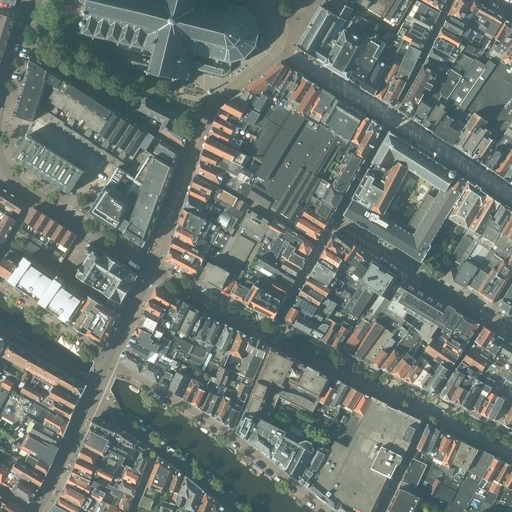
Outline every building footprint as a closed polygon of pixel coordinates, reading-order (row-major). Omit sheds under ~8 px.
[(93,40),(95,40),(96,38),(106,40),(105,43),(107,43),(108,41),(118,43),(118,46),(119,46),(116,58),(128,61),(127,66),(147,71),(150,72),(149,74),(151,74),(152,72),(175,78),(175,80),(177,81),(177,79),(189,81),(191,68),(201,71),(201,72),(202,72),(202,71),(212,74),(212,75),(213,75),(213,74),(222,76),(227,74),(230,71),(231,66),(232,66),(232,63),(245,59),(246,61),(248,60),(246,58),(256,48),(258,50),(259,48),(256,47),(257,44),(263,46),(264,47),(265,46),(264,45),(266,39),(267,38),(266,37),(265,38),(259,36),(260,34),(262,34),(262,32),(260,32),(256,19),(258,18),(258,17),(258,16),(257,16),(255,17),(246,9),(247,6),(246,5),(244,7),(233,5),(234,2),(232,2),(231,4),(222,2),(222,0),(219,0),(220,1),(214,0),(80,0),(81,2),(89,4),(87,11),(84,10),(84,12),(87,13),(85,21),(83,21),(81,22),(79,33),(81,34),(81,37),(83,37),(83,35),(94,37),(93,40)] [(358,12),(361,5),(368,9),(384,18),(385,18),(391,21),(391,22),(398,27),(412,3),(413,2),(411,0),(410,0),(343,0),(335,14),(322,6),(302,39),(310,44),(305,52),(325,64),(341,38),(342,35),(342,34),(340,32),(346,21),(351,24),(358,12)] [(446,3),(440,0),(419,0),(441,12),(446,3)] [(468,10),(473,0),(457,0),(449,16),(471,28),(470,29),(483,37),(488,28),(480,23),(475,21),(476,19),(473,17),(475,14),(468,10)] [(483,5),(474,0),(473,0),(468,10),(475,14),(473,17),(476,19),(475,21),(480,23),(482,18),(477,15),(483,5)] [(431,32),(440,14),(417,1),(415,5),(407,19),(431,32)] [(488,28),(497,14),(497,13),(483,5),(477,15),(482,18),(480,23),(488,28)] [(483,37),(473,55),(479,58),(489,41),(490,41),(504,19),(497,14),(488,28),(483,37)] [(0,60),(13,19),(0,15),(0,60)] [(471,42),(465,52),(473,55),(483,37),(470,29),(471,28),(449,16),(444,27),(471,42)] [(431,32),(407,19),(405,23),(408,24),(406,28),(409,29),(408,31),(426,42),(431,32)] [(479,58),(485,61),(487,59),(489,56),(488,56),(495,45),(497,47),(503,39),(510,27),(511,24),(511,23),(504,19),(490,41),(489,41),(479,58)] [(341,38),(325,64),(335,70),(340,74),(341,74),(349,79),(372,39),(369,37),(367,41),(366,43),(361,40),(360,39),(354,35),(354,36),(353,35),(347,32),(351,24),(346,21),(340,32),(342,34),(342,35),(341,38)] [(408,24),(405,23),(397,37),(404,40),(411,43),(410,45),(422,52),(426,42),(408,31),(409,29),(406,28),(408,24)] [(489,56),(498,62),(506,51),(511,41),(511,24),(510,27),(503,39),(497,47),(495,45),(488,56),(489,56)] [(380,25),(377,32),(382,35),(386,28),(380,25)] [(468,43),(443,29),(438,38),(462,50),(464,51),(468,43)] [(392,35),(392,34),(387,32),(382,40),(387,43),(386,44),(362,87),(376,96),(393,63),(393,64),(397,55),(399,53),(403,43),(404,40),(397,37),(392,35)] [(372,39),(349,79),(362,87),(386,44),(373,37),(372,39)] [(433,48),(449,56),(456,60),(458,56),(459,57),(462,50),(438,38),(433,48)] [(422,52),(410,45),(410,46),(403,43),(399,53),(405,56),(417,62),(422,52)] [(509,60),(511,62),(511,61),(511,46),(501,62),(505,65),(507,63),(509,60)] [(456,60),(449,56),(433,48),(429,57),(444,67),(445,65),(446,66),(449,60),(454,63),(456,60)] [(400,66),(405,58),(401,56),(397,65),(393,64),(393,63),(376,96),(383,101),(383,100),(395,76),(400,66)] [(417,62),(405,56),(405,58),(400,66),(412,72),(417,62)] [(118,168),(119,169),(119,168),(136,179),(152,154),(148,152),(154,139),(155,137),(150,133),(148,136),(114,114),(63,81),(64,78),(65,79),(55,72),(54,74),(49,71),(50,68),(32,57),(19,99),(14,116),(19,118),(33,122),(35,114),(118,168)] [(429,57),(424,67),(436,73),(438,75),(440,76),(441,75),(444,67),(429,57)] [(453,104),(434,132),(447,140),(454,145),(465,127),(461,124),(462,122),(461,121),(465,115),(463,114),(472,100),(489,75),(496,65),(489,60),(485,66),(476,59),(463,78),(461,81),(457,86),(456,85),(446,99),(453,104)] [(507,63),(505,65),(501,62),(492,75),(492,74),(476,98),(475,97),(473,101),(472,100),(463,114),(465,115),(461,121),(462,122),(461,124),(465,127),(454,145),(467,153),(484,165),(511,123),(511,61),(511,62),(509,65),(507,63)] [(280,63),(277,66),(278,68),(278,69),(265,92),(272,97),(289,69),(280,63)] [(427,88),(411,117),(411,118),(422,125),(434,106),(441,96),(446,99),(456,85),(457,86),(461,81),(463,78),(462,77),(459,74),(462,69),(454,64),(451,69),(446,66),(441,74),(441,75),(440,76),(438,75),(432,86),(431,85),(430,87),(428,89),(427,88)] [(276,66),(249,87),(250,90),(262,96),(265,92),(278,69),(276,66)] [(412,72),(400,66),(395,76),(407,83),(412,72)] [(436,73),(424,67),(400,111),(408,116),(411,117),(427,88),(428,89),(431,85),(429,84),(436,73)] [(298,74),(289,69),(272,97),(265,92),(261,99),(257,96),(251,106),(263,112),(261,114),(264,116),(262,119),(267,122),(277,106),(298,74)] [(304,78),(298,74),(277,106),(284,110),(304,78)] [(395,104),(407,83),(395,76),(383,100),(391,105),(395,104)] [(265,140),(264,140),(259,136),(258,138),(255,141),(254,144),(254,145),(248,154),(258,158),(256,160),(263,164),(281,135),(314,84),(304,78),(284,110),(277,106),(267,122),(264,127),(269,130),(270,132),(271,133),(271,135),(271,137),(270,138),(269,139),(267,140),(265,140)] [(106,93),(113,98),(119,89),(112,84),(106,93)] [(291,141),(324,90),(314,84),(281,135),(291,141)] [(245,90),(232,100),(247,108),(254,94),(245,90)] [(312,197),(321,179),(317,177),(336,145),(343,149),(364,115),(335,98),(324,90),(291,141),(288,147),(263,188),(256,184),(253,190),(249,198),(262,206),(264,202),(282,214),(283,213),(287,215),(286,216),(297,223),(302,216),(307,207),(312,197)] [(434,106),(422,125),(434,132),(453,104),(446,99),(441,96),(434,106)] [(157,105),(145,99),(139,111),(137,110),(134,114),(138,117),(140,111),(148,116),(151,117),(157,105)] [(257,137),(261,130),(254,126),(261,115),(247,108),(232,100),(221,108),(234,116),(230,124),(245,131),(248,132),(257,137)] [(164,123),(169,111),(157,105),(151,117),(148,116),(145,122),(149,124),(152,117),(164,124),(164,123)] [(217,116),(230,124),(234,116),(221,108),(217,116)] [(164,123),(175,128),(180,116),(169,111),(164,123)] [(373,122),(373,121),(364,115),(343,149),(348,152),(355,156),(361,146),(373,122)] [(251,146),(247,143),(248,140),(252,142),(253,140),(255,141),(258,138),(257,137),(248,132),(245,131),(230,124),(217,116),(213,126),(210,135),(214,137),(229,144),(247,153),(251,146)] [(355,156),(365,161),(376,140),(383,129),(382,126),(373,122),(361,146),(355,156)] [(164,124),(160,131),(184,146),(189,136),(175,128),(164,123),(164,124)] [(511,123),(484,165),(493,171),(511,143),(511,123)] [(408,143),(403,140),(390,132),(373,163),(378,165),(374,172),(369,169),(353,199),(354,199),(344,216),(422,263),(432,246),(431,245),(447,218),(468,230),(488,195),(489,195),(481,190),(482,189),(477,185),(476,187),(469,182),(461,177),(457,175),(456,172),(454,171),(452,171),(437,162),(439,158),(417,144),(415,148),(408,143)] [(18,151),(14,158),(70,194),(84,172),(28,136),(23,143),(19,141),(14,148),(18,151)] [(152,154),(175,168),(180,153),(155,137),(148,151),(152,154)] [(209,137),(205,149),(246,168),(250,162),(253,163),(255,159),(250,156),(249,157),(238,152),(238,151),(234,149),(233,149),(213,139),(209,137)] [(511,143),(493,171),(504,178),(511,164),(511,143)] [(251,185),(258,174),(246,168),(205,149),(197,173),(240,195),(244,183),(251,185)] [(355,156),(348,152),(340,165),(338,164),(328,182),(346,193),(365,161),(355,156)] [(175,168),(152,154),(136,179),(119,169),(118,168),(96,204),(90,213),(144,248),(151,236),(175,168)] [(243,213),(248,204),(241,201),(238,199),(226,192),(216,187),(196,177),(195,177),(192,187),(211,196),(212,194),(243,213)] [(321,178),(321,179),(312,197),(317,200),(336,211),(346,193),(328,182),(321,178)] [(0,201),(3,204),(10,193),(0,187),(0,201)] [(239,219),(243,213),(212,194),(211,196),(192,187),(189,196),(206,204),(207,203),(239,219)] [(3,204),(15,211),(20,214),(26,203),(10,193),(3,204)] [(454,259),(464,265),(478,243),(482,236),(502,204),(488,195),(468,230),(461,242),(451,257),(454,259)] [(206,204),(189,196),(184,209),(221,228),(220,230),(229,235),(233,228),(233,229),(239,219),(207,203),(206,204)] [(336,211),(317,200),(314,205),(318,208),(315,212),(330,221),(336,211)] [(511,212),(511,211),(502,204),(482,236),(478,243),(491,251),(493,248),(497,241),(496,241),(511,212)] [(315,212),(307,207),(302,216),(324,230),(330,221),(315,212)] [(25,222),(34,228),(43,214),(34,208),(25,222)] [(179,224),(203,236),(202,238),(213,243),(219,230),(220,230),(221,228),(184,209),(179,224)] [(240,270),(247,273),(259,251),(258,251),(265,240),(267,236),(266,235),(272,224),(250,210),(249,211),(240,226),(241,226),(234,238),(231,237),(219,259),(215,257),(212,255),(200,278),(222,290),(232,273),(237,275),(240,270)] [(511,256),(511,212),(496,241),(497,241),(491,251),(473,278),(466,287),(477,293),(485,281),(485,279),(494,267),(497,268),(505,260),(506,258),(509,260),(511,256)] [(6,215),(0,225),(0,227),(10,233),(17,221),(16,221),(18,218),(13,214),(10,218),(6,215)] [(34,228),(43,233),(51,219),(43,214),(34,228)] [(324,230),(302,216),(297,223),(295,227),(316,240),(319,239),(324,230)] [(43,233),(51,239),(60,225),(51,219),(43,233)] [(314,244),(274,221),(272,224),(266,235),(267,236),(259,251),(265,254),(268,249),(289,262),(288,263),(302,271),(315,247),(314,244)] [(203,236),(179,224),(174,239),(174,238),(171,248),(166,261),(200,279),(200,278),(212,255),(219,259),(231,237),(219,230),(213,243),(202,238),(203,236)] [(51,239),(60,244),(69,230),(60,225),(51,239)] [(0,243),(3,245),(10,233),(0,227),(0,243)] [(69,230),(60,244),(69,250),(78,236),(69,230)] [(335,232),(331,239),(343,248),(342,250),(347,255),(345,259),(350,263),(360,249),(338,231),(335,232)] [(343,248),(331,239),(326,248),(339,257),(338,258),(343,261),(345,259),(347,255),(342,250),(343,248)] [(29,242),(25,249),(57,269),(62,262),(29,242)] [(466,287),(473,278),(490,252),(491,251),(478,243),(464,265),(460,272),(454,281),(466,287)] [(121,315),(120,315),(124,306),(124,305),(122,304),(136,282),(135,281),(139,276),(128,269),(89,244),(85,251),(90,255),(77,276),(95,288),(110,297),(104,306),(120,316),(121,315)] [(339,257),(326,248),(321,257),(344,272),(350,263),(345,259),(343,261),(338,258),(339,257)] [(0,275),(9,281),(23,258),(10,249),(0,266),(0,275)] [(289,262),(268,249),(265,254),(279,263),(278,265),(282,268),(281,269),(298,277),(302,271),(288,263),(289,262)] [(367,255),(360,249),(350,263),(344,272),(351,276),(367,255)] [(373,260),(367,255),(351,276),(359,282),(373,260)] [(262,257),(259,262),(268,268),(278,274),(278,275),(294,284),(298,277),(281,269),(282,268),(278,265),(277,266),(263,257),(262,257)] [(321,257),(316,266),(344,282),(345,283),(357,290),(361,283),(359,282),(351,276),(344,272),(321,257)] [(9,282),(16,286),(71,325),(87,301),(63,284),(65,281),(58,277),(56,280),(33,263),(25,258),(25,259),(23,258),(9,281),(9,282)] [(454,259),(450,266),(460,272),(464,265),(454,259)] [(379,265),(373,260),(359,282),(361,283),(357,290),(353,296),(350,300),(345,308),(360,316),(375,292),(380,295),(383,297),(397,277),(379,265)] [(485,281),(477,293),(494,304),(511,275),(511,265),(505,260),(497,268),(494,267),(485,281)] [(345,283),(344,282),(316,266),(311,276),(329,287),(329,288),(339,294),(339,293),(350,300),(353,296),(345,291),(344,293),(340,291),(345,283)] [(460,272),(450,266),(444,276),(454,281),(460,272)] [(288,296),(291,290),(274,281),(275,280),(264,274),(254,268),(250,275),(257,279),(262,281),(271,286),(271,287),(288,296)] [(278,274),(268,268),(264,274),(275,280),(274,281),(291,290),(294,284),(278,275),(278,274)] [(234,297),(246,273),(240,270),(237,275),(232,273),(222,291),(234,297)] [(254,286),(257,279),(246,273),(234,297),(244,302),(248,295),(252,288),(254,286)] [(338,305),(343,308),(345,308),(350,300),(339,293),(339,294),(329,288),(329,287),(311,276),(305,285),(338,304),(338,305)] [(275,319),(276,317),(280,309),(281,308),(284,302),(268,293),(265,291),(265,290),(259,287),(262,281),(257,279),(254,286),(252,288),(248,295),(244,302),(244,303),(245,304),(248,305),(253,308),(255,309),(255,308),(257,309),(262,312),(263,312),(268,315),(269,315),(274,318),(275,319)] [(284,302),(287,296),(271,287),(271,286),(262,281),(259,287),(265,290),(265,291),(268,293),(284,302)] [(386,308),(394,314),(402,321),(404,323),(401,326),(407,331),(410,327),(412,329),(420,335),(419,336),(428,343),(431,339),(429,337),(433,332),(437,327),(452,334),(463,316),(405,281),(391,302),(386,308)] [(299,295),(319,307),(332,315),(335,310),(334,310),(337,304),(338,305),(338,304),(305,285),(299,295)] [(95,288),(89,296),(90,297),(104,306),(110,297),(95,288)] [(151,300),(167,310),(169,311),(176,298),(176,297),(160,288),(160,289),(157,290),(156,290),(151,300)] [(394,314),(386,308),(391,302),(383,297),(380,295),(368,313),(378,319),(374,325),(354,355),(354,356),(362,360),(379,336),(379,335),(394,314)] [(104,347),(120,316),(104,306),(90,297),(87,301),(71,325),(103,347),(104,347)] [(197,309),(176,297),(176,298),(169,311),(167,310),(163,318),(175,325),(171,334),(182,340),(192,345),(206,314),(197,309)] [(318,309),(298,297),(293,307),(302,312),(318,320),(326,324),(332,315),(319,307),(318,309)] [(511,303),(504,299),(499,307),(498,309),(511,316),(511,312),(511,303)] [(163,318),(167,310),(151,300),(146,309),(163,318)] [(302,312),(293,307),(286,319),(287,321),(294,325),(302,312)] [(146,309),(138,327),(161,339),(159,343),(168,347),(169,346),(186,354),(187,354),(192,345),(182,340),(171,334),(175,325),(163,318),(146,309)] [(335,310),(332,315),(326,324),(329,326),(321,340),(333,345),(339,332),(337,331),(345,315),(335,310)] [(378,319),(368,313),(366,311),(350,336),(342,350),(354,355),(374,325),(378,319)] [(310,334),(318,320),(302,312),(294,325),(310,334)] [(359,318),(347,312),(345,315),(337,331),(339,332),(333,345),(340,349),(355,325),(359,318)] [(224,324),(206,314),(192,345),(187,354),(186,354),(181,364),(188,367),(188,366),(203,372),(203,373),(204,373),(215,349),(213,348),(224,324)] [(402,321),(394,314),(379,335),(379,336),(362,360),(372,364),(394,332),(402,321)] [(446,340),(449,336),(465,347),(480,325),(463,316),(452,334),(437,327),(433,332),(438,336),(446,340)] [(310,334),(321,340),(329,326),(326,324),(318,320),(310,334)] [(380,368),(407,331),(401,326),(404,323),(402,321),(394,332),(372,364),(380,368)] [(240,332),(227,325),(215,349),(204,373),(217,379),(221,367),(224,368),(230,356),(229,355),(240,332)] [(138,327),(131,340),(180,363),(181,364),(186,354),(169,346),(168,347),(159,343),(161,339),(138,327)] [(511,342),(507,339),(485,328),(472,348),(489,359),(481,373),(496,381),(497,380),(504,383),(511,370),(511,342)] [(412,329),(410,332),(409,333),(407,331),(380,368),(391,374),(406,353),(410,348),(419,336),(420,335),(412,329)] [(252,338),(240,332),(229,355),(230,356),(243,362),(252,338)] [(446,340),(438,336),(433,332),(429,337),(431,339),(459,356),(465,347),(449,336),(446,340)] [(91,364),(92,363),(82,350),(59,335),(58,335),(55,339),(56,340),(58,343),(77,357),(91,364)] [(268,346),(252,338),(243,362),(230,356),(225,368),(254,380),(268,346)] [(428,343),(422,352),(427,355),(432,358),(441,365),(450,370),(459,356),(431,339),(428,343)] [(175,374),(180,363),(131,340),(125,352),(122,358),(122,362),(129,366),(129,365),(138,370),(141,363),(144,364),(145,362),(163,371),(164,371),(171,374),(172,373),(175,374)] [(87,386),(9,342),(1,357),(25,371),(24,374),(20,380),(26,383),(30,377),(31,374),(35,376),(79,400),(87,386)] [(260,418),(264,420),(265,417),(271,420),(279,400),(311,416),(315,409),(332,378),(321,372),(309,366),(298,361),(298,360),(272,348),(271,350),(272,350),(268,360),(267,360),(265,365),(266,373),(263,373),(262,373),(251,400),(248,408),(246,413),(247,413),(260,418)] [(413,364),(416,360),(419,355),(410,348),(406,353),(391,374),(402,379),(402,378),(402,379),(413,364)] [(489,359),(472,348),(462,362),(480,374),(481,373),(489,359)] [(413,383),(425,367),(427,364),(432,358),(427,355),(421,364),(416,360),(413,364),(402,379),(413,383)] [(157,382),(163,371),(145,362),(144,364),(141,363),(138,370),(157,382)] [(480,374),(462,362),(457,370),(452,377),(441,396),(451,401),(459,387),(469,392),(480,374)] [(424,388),(432,392),(436,391),(450,370),(441,365),(436,371),(434,374),(424,388)] [(225,368),(224,368),(221,367),(217,379),(215,382),(218,384),(227,388),(215,417),(224,423),(235,398),(242,380),(252,384),(254,380),(225,368)] [(413,383),(424,388),(434,374),(425,367),(413,383)] [(178,370),(175,376),(169,390),(183,398),(194,378),(178,370)] [(171,380),(173,381),(175,376),(171,374),(164,371),(163,371),(157,382),(162,385),(165,377),(171,380)] [(209,380),(196,373),(194,378),(183,398),(191,403),(201,385),(207,388),(207,387),(211,380),(209,380)] [(462,406),(473,410),(482,394),(488,397),(496,381),(481,373),(480,374),(469,392),(462,406)] [(0,412),(12,392),(19,379),(11,375),(9,379),(7,377),(1,387),(0,389),(0,412)] [(33,379),(29,386),(75,410),(78,403),(79,400),(35,376),(33,379)] [(333,377),(332,378),(315,409),(325,414),(341,382),(333,377)] [(245,402),(252,384),(242,380),(235,398),(245,402)] [(496,381),(488,397),(480,413),(488,417),(504,383),(497,380),(496,381)] [(352,388),(341,382),(325,414),(326,414),(335,419),(352,388)] [(511,387),(504,383),(488,417),(496,421),(507,397),(504,396),(507,390),(510,392),(511,388),(511,387)] [(75,410),(29,386),(26,384),(19,395),(23,398),(25,394),(47,407),(58,413),(71,420),(75,410)] [(227,388),(218,384),(214,391),(216,392),(207,413),(215,417),(227,388)] [(209,388),(207,387),(207,388),(201,385),(191,403),(199,408),(207,392),(209,388)] [(451,401),(462,406),(469,392),(459,387),(451,401)] [(363,394),(352,388),(335,419),(345,424),(363,394)] [(507,397),(496,421),(504,424),(511,406),(511,388),(510,392),(507,390),(504,396),(507,397)] [(207,392),(199,408),(207,413),(216,392),(214,391),(213,391),(212,394),(207,392)] [(42,426),(63,437),(70,421),(57,414),(56,416),(32,402),(23,398),(19,395),(13,392),(13,393),(12,392),(0,412),(0,415),(13,423),(13,422),(19,426),(25,415),(36,420),(43,425),(42,426)] [(373,398),(363,394),(345,424),(336,440),(348,446),(373,398)] [(482,394),(473,410),(480,413),(488,397),(482,394)] [(245,402),(235,398),(224,423),(233,429),(245,402)] [(330,450),(308,488),(336,510),(338,511),(376,511),(420,421),(373,398),(348,446),(336,440),(330,450)] [(311,416),(311,417),(321,422),(326,414),(325,414),(315,409),(311,416)] [(259,418),(247,413),(246,413),(238,432),(249,441),(259,418)] [(326,414),(321,422),(330,427),(335,419),(326,414)] [(19,426),(58,448),(63,437),(42,426),(43,425),(36,420),(25,415),(19,426)] [(114,439),(119,427),(95,417),(91,427),(114,439)] [(272,459),(288,430),(281,426),(280,428),(263,420),(264,420),(260,418),(250,442),(272,459)] [(437,429),(428,425),(413,458),(429,466),(434,457),(425,453),(437,429)] [(130,447),(121,442),(114,439),(91,427),(87,438),(125,458),(130,447)] [(126,432),(119,427),(114,439),(121,442),(126,432)] [(58,448),(22,428),(19,432),(27,436),(22,445),(21,447),(52,464),(58,448)] [(445,433),(437,429),(425,453),(434,457),(445,433)] [(298,480),(308,488),(330,450),(321,445),(310,464),(307,462),(315,448),(314,441),(310,438),(307,440),(288,430),(273,459),(286,470),(286,471),(298,480)] [(145,455),(149,449),(126,432),(121,442),(130,447),(142,453),(145,455)] [(407,491),(423,499),(426,500),(429,493),(454,438),(445,433),(429,466),(425,475),(409,467),(402,482),(399,488),(407,491)] [(142,453),(130,447),(125,458),(87,438),(84,446),(116,463),(133,470),(142,453)] [(454,438),(429,493),(436,497),(463,442),(454,438)] [(426,500),(423,499),(421,503),(427,504),(443,511),(468,511),(466,511),(453,505),(479,450),(463,442),(436,497),(429,493),(426,500)] [(15,456),(13,458),(45,477),(52,464),(21,447),(22,445),(18,443),(16,445),(13,443),(7,452),(15,456)] [(116,463),(84,446),(79,458),(118,477),(120,473),(112,470),(116,463)] [(149,449),(145,455),(142,453),(133,470),(143,475),(152,451),(149,449)] [(495,457),(479,450),(453,505),(466,511),(495,457)] [(39,490),(45,477),(13,458),(15,456),(7,452),(5,451),(3,454),(0,458),(0,462),(11,470),(9,473),(11,474),(22,480),(21,481),(28,486),(30,484),(39,490)] [(495,457),(466,511),(468,511),(478,511),(483,502),(485,498),(488,493),(490,488),(504,462),(495,457)] [(122,479),(118,477),(79,458),(75,468),(102,482),(108,485),(117,489),(122,479)] [(177,469),(159,458),(157,462),(156,463),(155,464),(155,466),(147,485),(139,506),(150,510),(158,491),(167,494),(169,490),(169,489),(177,469)] [(413,458),(409,467),(425,475),(429,466),(413,458)] [(9,473),(11,470),(0,462),(0,482),(3,484),(9,473)] [(490,488),(485,498),(495,503),(495,502),(502,486),(511,468),(511,465),(504,462),(490,488)] [(143,475),(133,470),(116,463),(112,470),(120,473),(118,477),(122,479),(138,487),(143,475)] [(102,482),(75,468),(71,476),(91,485),(93,481),(107,488),(108,485),(102,482)] [(186,477),(177,469),(169,489),(170,490),(170,492),(175,494),(171,503),(170,503),(170,504),(174,506),(186,477)] [(511,502),(511,472),(504,486),(492,511),(506,511),(507,511),(511,504),(511,502)] [(3,484),(29,502),(33,501),(39,490),(30,484),(28,486),(21,481),(22,480),(11,474),(9,473),(3,484)] [(91,485),(71,476),(67,483),(102,501),(106,493),(117,498),(113,507),(125,511),(128,511),(134,498),(117,489),(108,485),(107,488),(93,481),(91,485)] [(195,511),(204,492),(186,477),(174,506),(170,504),(163,502),(158,511),(177,511),(178,511),(179,511),(188,511),(189,510),(193,511),(195,511)] [(134,497),(138,487),(122,479),(117,489),(134,497)] [(96,501),(66,485),(60,497),(87,511),(88,510),(87,509),(92,502),(95,504),(96,501)] [(399,488),(388,510),(391,511),(415,511),(421,503),(423,499),(407,491),(399,488)] [(210,511),(215,501),(206,494),(199,511),(210,511)] [(25,511),(2,497),(0,500),(0,511),(3,508),(9,511),(25,511)] [(88,511),(87,511),(60,497),(56,505),(69,511),(88,511)] [(228,511),(215,501),(210,511),(228,511)] [(483,502),(478,511),(490,511),(493,506),(483,502)]
